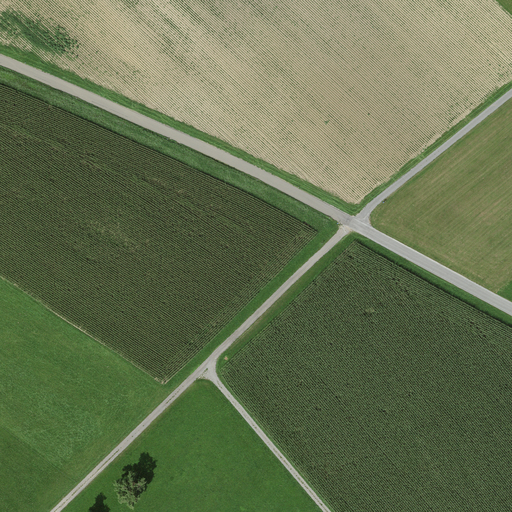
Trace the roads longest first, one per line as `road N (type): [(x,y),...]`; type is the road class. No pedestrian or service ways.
road 1 (track): [(511,92),(352,223),(56,511)]
road 2 (unclassified): [(511,308),(190,141),(0,60)]
road 3 (track): [(328,511),(206,366)]
